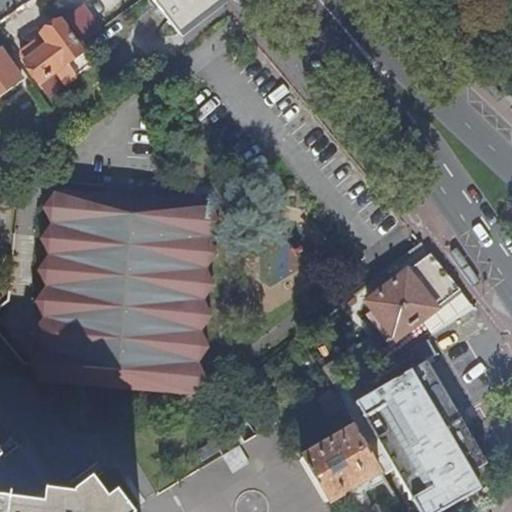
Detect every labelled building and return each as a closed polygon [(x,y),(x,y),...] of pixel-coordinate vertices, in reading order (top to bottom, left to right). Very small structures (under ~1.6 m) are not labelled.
[(217,0),(153,0),(184,35),(223,7),(217,0)] [(66,20),(82,43),(98,31),(82,8),(66,20)] [(82,53),(58,21),(40,35),(47,44),(42,48),(39,43),(33,43),(21,52),(20,58),(39,83),(55,72),(64,84),(75,77),(66,64),(82,53)] [(0,51),(0,96),(21,81),(0,51)] [(50,142),(41,131),(28,142),(36,152),(50,142)] [(175,136),(161,135),(160,159),(174,159),(175,136)] [(0,176),(0,187),(13,178),(22,170),(18,164),(0,176)] [(208,210),(52,196),(35,380),(193,393),(208,210)] [(457,248),(451,253),(461,268),(467,264),(457,248)] [(469,266),(463,270),(474,285),(480,281),(469,266)] [(410,279),(405,272),(365,302),(370,309),(365,314),(385,340),(391,336),(394,340),(433,309),(423,296),(425,293),(418,283),(415,285),(410,279)] [(354,405),(344,389),(332,396),(351,429),(380,478),(392,471),(417,511),(441,511),(479,489),(470,473),(485,464),(458,419),(416,348),(361,384),(368,395),(354,405)] [(331,511),(326,502),(301,459),(279,422),(141,505),(129,511),(331,511)] [(301,459),(326,502),(364,480),(370,489),(383,481),(380,478),(351,429),(301,459)] [(124,511),(113,496),(103,503),(89,482),(40,496),(39,506),(0,501),(0,511),(124,511)]
